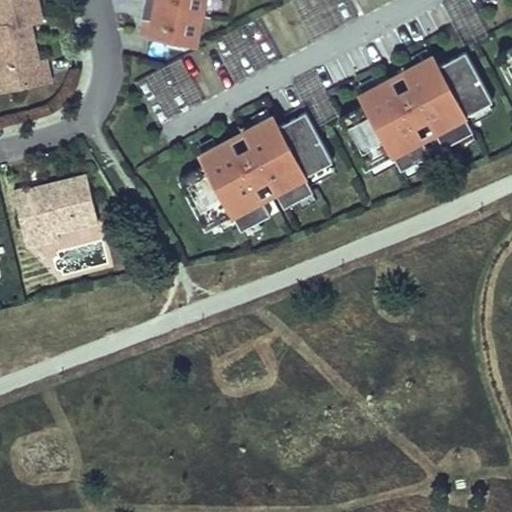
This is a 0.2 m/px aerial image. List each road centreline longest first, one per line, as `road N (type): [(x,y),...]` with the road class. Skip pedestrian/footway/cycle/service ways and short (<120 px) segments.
road 1 (residential): [(418,0),(161,135)]
road 2 (residential): [(0,152),(47,141),(89,118),(103,80),(91,0)]
